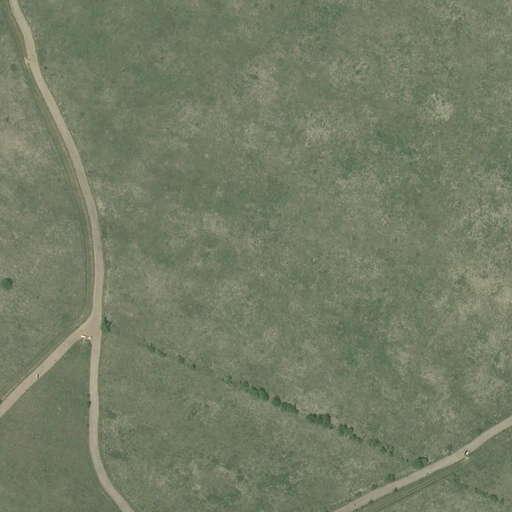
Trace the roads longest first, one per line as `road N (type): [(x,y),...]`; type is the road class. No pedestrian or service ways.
road 1 (track): [(0,392),(75,325),(85,300),(83,240),(68,181),(0,3)]
road 2 (track): [(511,439),(376,511)]
